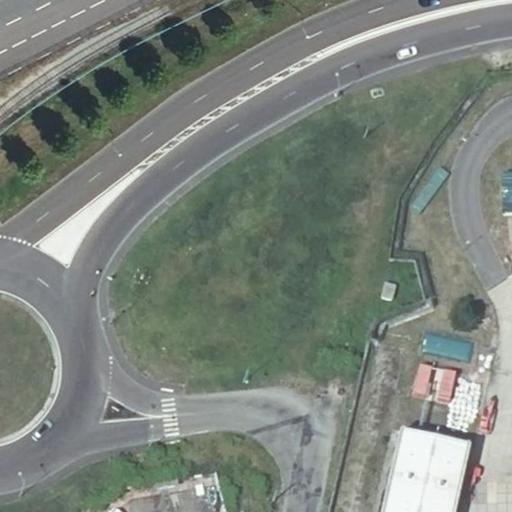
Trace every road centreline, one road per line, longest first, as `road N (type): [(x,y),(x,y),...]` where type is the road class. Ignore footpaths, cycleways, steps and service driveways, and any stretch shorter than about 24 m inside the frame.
road 1 (secondary): [(73,312),(96,243),(115,216),(212,132),(301,81),(366,56),(511,20)]
road 2 (secondary): [(393,0),(262,56),(0,249)]
road 3 (unclassified): [(173,417),(244,412),(292,427),(310,459),(298,511)]
